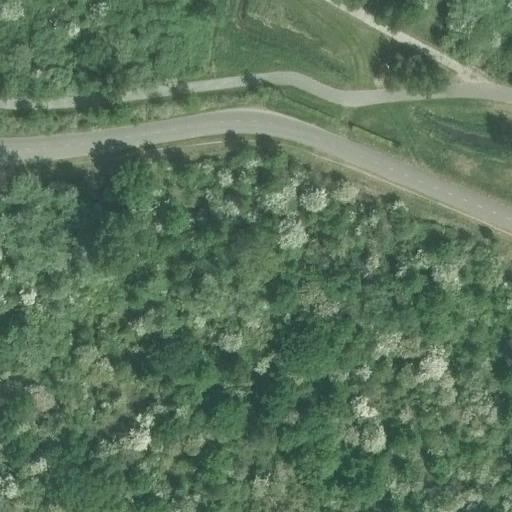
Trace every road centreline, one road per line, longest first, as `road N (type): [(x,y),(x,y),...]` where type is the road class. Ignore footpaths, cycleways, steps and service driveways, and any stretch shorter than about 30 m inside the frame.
road 1 (unclassified): [(511,219),(255,122),(0,148)]
road 2 (track): [(419,0),(334,146)]
road 3 (track): [(470,90),(464,74),(332,0)]
